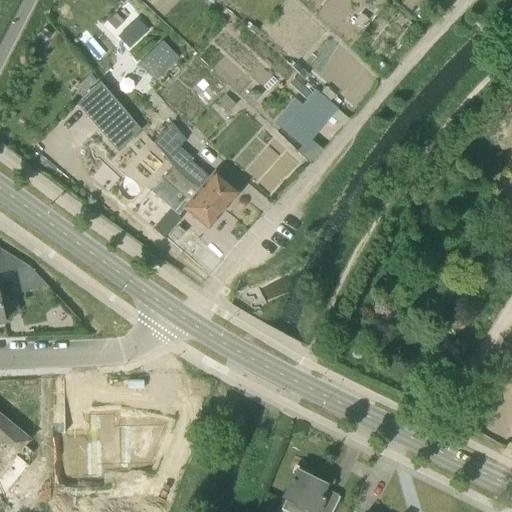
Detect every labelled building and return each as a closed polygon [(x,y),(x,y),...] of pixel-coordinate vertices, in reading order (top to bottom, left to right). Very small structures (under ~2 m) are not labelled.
[(117,13),(107,21),(115,30),(125,22),(117,13)] [(130,50),(149,31),(137,18),(118,37),(130,50)] [(46,27),(41,32),(47,39),(53,34),(46,27)] [(162,41),(138,64),(154,81),(178,59),(162,41)] [(75,104),(92,123),(98,130),(110,119),(129,141),(141,130),(122,109),(115,101),(98,82),(75,104)] [(254,86),(245,95),(255,104),(264,95),(254,86)] [(225,95),(217,104),(227,114),(235,106),(225,95)] [(301,105),(293,99),(273,123),(304,149),(312,140),(288,120),(301,105)] [(332,117),(342,125),(347,119),(337,110),(332,117)] [(192,159),(180,148),(186,140),(171,123),(154,144),(173,167),(179,174),(223,212),(239,193),(213,172),(209,177),(190,161),(192,159)] [(208,230),(223,212),(179,174),(173,167),(163,179),(189,202),(183,210),(208,230)] [(0,272),(29,266),(0,248),(0,324),(4,324),(0,307),(0,272)] [(0,476),(28,445),(29,443),(0,418),(0,476)] [(332,511),(339,498),(324,491),(326,486),(296,471),(282,499),(284,500),(280,509),(285,511),(332,511)]
